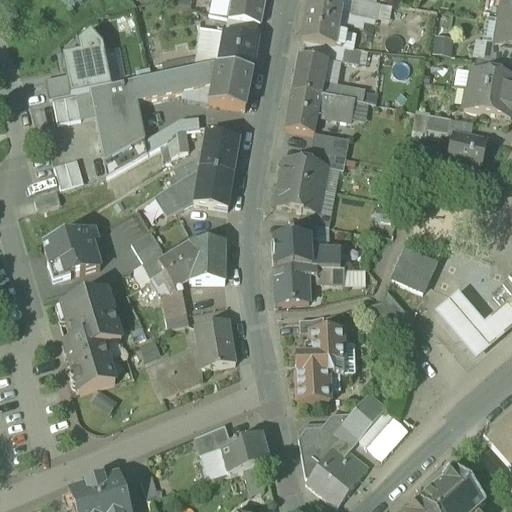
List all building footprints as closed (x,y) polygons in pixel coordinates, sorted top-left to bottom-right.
[(211,0),(207,21),(227,24),(231,2),(217,0),(211,0)] [(231,0),(231,2),(227,24),(232,25),(257,30),(259,30),(265,0),(231,0)] [(361,0),(360,6),(369,8),(370,0),(361,0)] [(502,0),(503,1),(499,25),(511,27),(511,1),(504,0),(502,0)] [(354,5),(339,3),(337,13),(341,14),(340,17),(351,19),(354,5)] [(369,8),(360,6),(354,5),(351,19),(351,21),(375,25),(377,10),(369,8)] [(302,48),(334,53),(337,36),(338,30),(340,17),(341,14),(337,13),(306,8),(306,9),(307,9),(300,47),(302,48)] [(377,10),(375,25),(389,27),(391,12),(377,10)] [(135,12),(114,18),(118,37),(140,32),(135,12)] [(340,17),(338,30),(362,35),(363,29),(373,31),(375,25),(351,21),(351,19),(340,17)] [(494,50),(499,25),(486,23),(481,47),(486,48),(494,50)] [(228,41),(254,45),(257,30),(232,25),(228,41)] [(511,27),(499,25),(494,50),(494,51),(511,53),(511,27)] [(218,72),(224,40),(198,35),(195,64),(196,64),(194,76),(202,75),(215,72),(218,72)] [(355,38),(337,36),(334,53),(353,55),(355,38)] [(79,58),(61,62),(65,82),(69,102),(110,94),(103,58),(102,51),(89,37),(77,48),(79,58)] [(218,72),(250,77),(256,46),(254,45),(228,41),(224,40),(218,72)] [(454,44),(434,41),(431,60),(451,63),(454,44)] [(54,58),(73,56),(72,45),(53,48),(54,58)] [(482,66),(486,48),(481,47),(475,46),(472,64),(478,65),(482,66)] [(333,65),(357,68),(359,56),(353,55),(334,53),(302,48),(300,58),(300,62),(326,67),(327,63),(333,65)] [(486,48),(482,66),(500,69),(511,70),(511,53),(494,51),(494,50),(486,48)] [(103,58),(110,94),(126,90),(119,54),(103,58)] [(367,57),(359,56),(357,68),(365,69),(367,57)] [(320,102),(320,101),(323,83),(326,67),(300,62),(297,62),(291,96),(320,102)] [(161,69),(163,83),(194,76),(196,64),(195,64),(190,63),(161,69)] [(497,81),(500,69),(482,66),(478,65),(476,77),(497,81)] [(338,68),(326,67),(323,83),(330,84),(335,85),(338,68)] [(151,85),(132,89),(136,109),(180,100),(210,94),(215,72),(202,75),(194,76),(163,83),(151,85)] [(218,72),(215,72),(210,94),(207,110),(207,111),(244,116),(251,77),(250,77),(218,72)] [(470,76),(466,96),(511,104),(511,83),(497,81),(476,77),(470,76)] [(65,82),(44,87),(47,106),(69,102),(65,82)] [(330,84),(323,83),(320,101),(354,107),(353,108),(361,109),(363,98),(328,91),(330,84)] [(143,148),(136,109),(132,89),(89,99),(94,123),(106,183),(113,179),(146,160),(143,148)] [(210,94),(180,100),(182,105),(207,110),(210,94)] [(351,126),(353,108),(354,107),(320,101),(320,102),(291,96),(284,135),(313,140),(316,120),(351,126)] [(509,124),(511,108),(511,104),(466,96),(463,115),(509,124)] [(375,99),(363,98),(361,109),(367,110),(374,111),(375,99)] [(94,123),(89,99),(75,101),(75,102),(80,126),(94,123)] [(182,105),(180,100),(179,107),(207,111),(207,110),(182,105)] [(75,102),(52,106),(56,130),(80,126),(75,102)] [(353,108),(351,126),(364,128),(367,110),(361,109),(353,108)] [(425,136),(428,122),(414,119),(410,142),(438,147),(440,139),(425,136)] [(440,139),(447,140),(450,126),(428,122),(425,136),(440,139)] [(146,160),(159,152),(167,148),(166,147),(184,136),(198,135),(198,130),(198,129),(197,125),(179,127),(143,148),(146,160)] [(452,138),(470,141),(472,130),(450,126),(447,140),(451,141),(452,138)] [(166,147),(167,148),(170,162),(171,164),(187,158),(184,138),(184,136),(166,147)] [(451,141),(444,171),(461,175),(480,179),(487,147),(470,143),(470,141),(452,138),(451,141)] [(201,157),(198,175),(233,181),(239,146),(204,140),(201,157)] [(313,140),(310,157),(345,165),(348,146),(313,140)] [(163,165),(170,162),(167,148),(159,152),(163,165)] [(169,183),(172,191),(180,185),(198,175),(201,157),(199,156),(198,163),(192,167),(172,176),(174,180),(169,183)] [(342,177),(345,165),(310,157),(307,169),(325,173),(339,176),(342,177)] [(284,165),(280,188),(321,196),(325,173),(307,169),(284,165)] [(76,166),(53,173),(60,196),(82,189),(76,166)] [(460,181),(461,175),(444,171),(443,177),(460,181)] [(321,196),(335,198),(339,176),(325,173),(321,196)] [(192,210),(198,175),(180,185),(172,191),(153,204),(166,225),(193,210),(192,210)] [(193,210),(227,216),(233,181),(198,175),(192,210),(193,210)] [(317,219),(321,196),(280,188),(275,212),(306,218),(317,220),(317,219)] [(335,198),(321,196),(317,219),(331,222),(335,198)] [(33,206),(36,217),(59,210),(56,199),(33,206)] [(306,218),(304,229),(315,232),(328,234),(331,222),(317,219),(317,220),(306,218)] [(316,245),(315,232),(304,229),(288,227),(289,245),(309,245),(316,245)] [(42,251),(49,273),(50,279),(54,278),(56,284),(61,282),(63,286),(69,284),(99,275),(91,248),(97,246),(94,235),(42,251)] [(130,250),(142,270),(162,257),(150,238),(130,250)] [(271,246),(272,275),(306,274),(333,275),(339,275),(339,257),(310,257),(309,245),(289,245),(271,246)] [(157,268),(163,279),(188,265),(224,265),(224,248),(188,247),(188,248),(157,268)] [(391,287),(422,300),(435,271),(404,258),(391,287)] [(224,289),(224,265),(188,265),(163,279),(150,287),(159,303),(160,303),(182,298),(180,293),(180,289),(189,284),(189,288),(189,289),(224,289)] [(69,286),(69,284),(63,286),(61,282),(56,284),(54,278),(50,279),(49,273),(46,274),(52,292),(69,286)] [(307,283),(306,274),(272,275),(274,310),(308,309),(307,283)] [(314,286),(333,287),(333,275),(306,274),(307,283),(314,283),(314,286)] [(363,274),(342,275),(343,287),(343,293),(364,293),(363,274)] [(339,275),(333,275),(333,287),(343,287),(342,275),(339,275)] [(180,289),(180,293),(189,288),(189,284),(180,289)] [(511,314),(511,294),(507,289),(493,302),(503,313),(507,309),(511,314)] [(63,350),(78,400),(114,390),(107,366),(103,351),(120,346),(106,298),(61,311),(66,328),(65,328),(71,348),(63,350)] [(160,303),(164,325),(186,320),(182,298),(160,303)] [(367,313),(394,345),(412,329),(386,298),(381,310),(367,313)] [(433,319),(474,367),(511,334),(511,314),(507,309),(503,313),(483,329),(457,299),(433,319)] [(188,331),(186,320),(164,325),(166,336),(188,331)] [(298,327),(299,340),(309,340),(309,338),(323,338),(323,324),(311,326),(298,327)] [(149,377),(160,404),(199,387),(195,378),(200,376),(235,370),(228,327),(193,333),(197,357),(149,377)] [(294,365),(296,411),(328,410),(328,397),(340,397),(339,381),(354,380),(353,350),(342,350),(341,337),(323,338),(309,338),(309,340),(310,365),(294,365)] [(125,361),(120,346),(103,351),(107,366),(125,361)] [(154,347),(139,354),(145,368),(160,362),(154,347)] [(116,408),(100,397),(92,409),(108,420),(116,408)] [(367,402),(350,421),(334,439),(340,445),(350,454),(356,446),(383,416),(367,402)] [(392,423),(383,416),(356,446),(365,454),(391,424),(392,423)] [(336,450),(340,445),(334,439),(350,421),(331,422),(321,435),(305,435),(297,445),(304,484),(307,486),(336,450)] [(391,424),(365,454),(380,467),(407,437),(391,424)] [(511,427),(488,449),(511,476),(511,427)] [(194,444),(200,462),(219,455),(231,451),(224,431),(194,444)] [(219,455),(226,482),(242,478),(256,473),(265,471),(268,470),(260,441),(231,451),(219,455)] [(337,511),(367,475),(336,450),(307,486),(304,489),(333,511),(337,511)] [(219,485),(226,482),(219,455),(200,462),(203,474),(215,470),(219,485)] [(203,474),(207,489),(219,485),(215,470),(203,474)] [(242,478),(249,502),(263,498),(256,473),(242,478)] [(127,511),(118,480),(102,485),(91,489),(91,490),(84,492),(67,497),(71,511),(127,511)] [(442,491),(418,511),(482,511),(454,480),(451,483),(450,483),(445,483),(444,482),(442,483),(443,484),(441,491),(442,490),(442,491)] [(140,486),(146,508),(158,504),(151,483),(140,486)]
